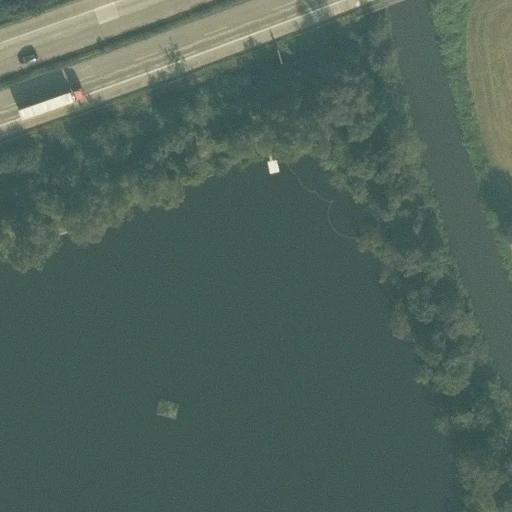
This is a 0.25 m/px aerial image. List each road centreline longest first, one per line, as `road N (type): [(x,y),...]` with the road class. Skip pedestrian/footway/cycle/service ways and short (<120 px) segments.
road 1 (motorway): [(0,103),(288,0)]
road 2 (motorway): [(153,0),(0,55)]
